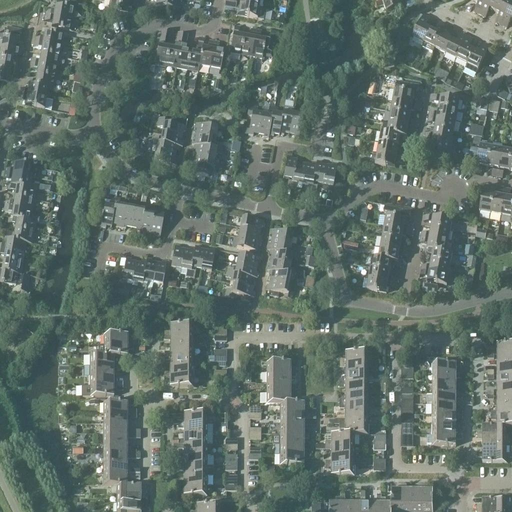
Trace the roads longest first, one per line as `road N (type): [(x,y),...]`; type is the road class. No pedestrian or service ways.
road 1 (residential): [(511,293),(418,313),(344,298),(323,221)]
road 2 (residential): [(89,134),(114,60),(151,26),(211,35),(218,0)]
road 3 (residential): [(465,483),(454,469),(395,469),(396,338)]
road 4 (residential): [(334,337),(232,341),(232,405)]
road 5 (residential): [(99,270),(100,248),(163,255),(174,187)]
road 6 (residential): [(396,338),(482,338),(482,405)]
road 7 (residential): [(323,221),(375,185),(451,194)]
road 8 (residential): [(267,208),(280,147),(316,152),(323,115)]
